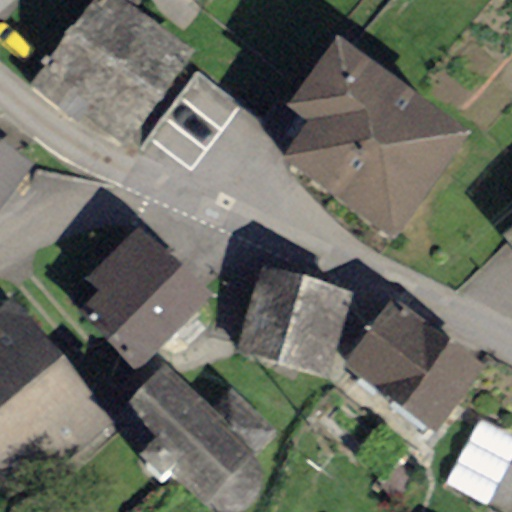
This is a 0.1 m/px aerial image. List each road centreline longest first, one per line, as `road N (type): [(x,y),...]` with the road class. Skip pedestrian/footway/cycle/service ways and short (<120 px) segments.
road 1 (residential): [(511,348),(139,177)]
road 2 (residential): [(139,177),(73,142),(0,84)]
road 3 (residential): [(0,248),(74,218),(139,177)]
